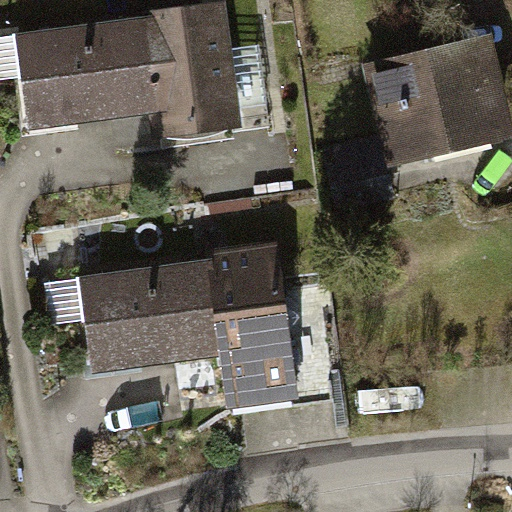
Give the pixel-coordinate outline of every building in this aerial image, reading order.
[(222,9),(146,19),(157,106),(160,126),(236,116),(222,9)] [(157,106),(146,19),(19,36),(32,124),(157,106)] [(489,42),(369,69),(389,157),(509,130),(489,42)] [(223,353),(210,261),(83,278),(77,235),(27,242),(38,327),(43,326),(48,365),(140,352),(142,364),(223,353)] [(277,250),(210,259),(210,261),(223,353),(226,381),(254,377),(267,389),(293,386),(287,331),(299,314),(284,304),(277,250)]
